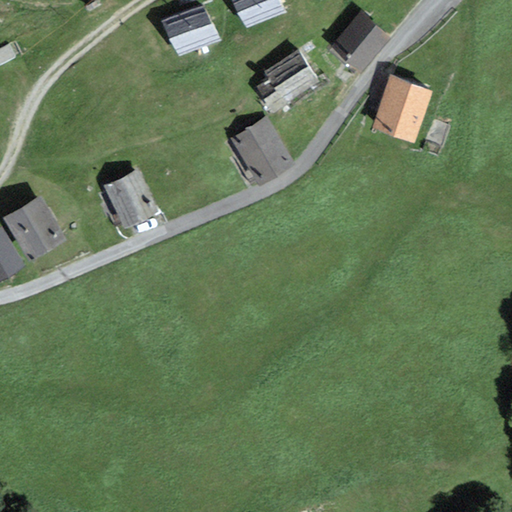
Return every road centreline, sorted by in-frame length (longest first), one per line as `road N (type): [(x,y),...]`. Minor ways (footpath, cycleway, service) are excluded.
road 1 (unclassified): [(0,297),(276,183),(309,156),(434,0)]
road 2 (track): [(0,171),(46,80),(144,0)]
